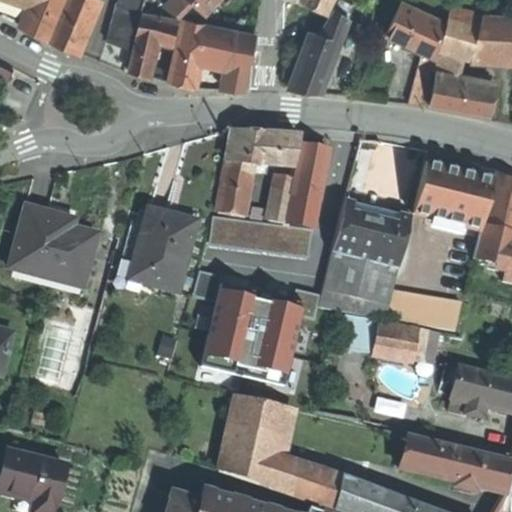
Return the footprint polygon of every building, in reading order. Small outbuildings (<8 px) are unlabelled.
[(9,3),(26,10),(29,0),(7,0),(10,1),(9,3)] [(34,34),(47,41),(64,0),(29,0),(26,10),(19,26),(34,34)] [(75,53),(96,1),(94,0),(68,0),(50,42),(64,48),(75,53)] [(139,16),(122,0),(118,0),(106,44),(129,53),(139,16)] [(122,0),(139,16),(143,0),(155,6),(157,0),(122,0)] [(174,14),(187,0),(169,0),(162,8),(174,14)] [(188,0),(201,12),(212,0),(188,0)] [(332,0),(303,0),(302,3),(326,15),(332,0)] [(341,0),(339,0),(334,10),(348,20),(349,21),(355,5),(341,0)] [(400,3),(385,35),(405,44),(421,52),(433,57),(441,23),(400,3)] [(511,18),(480,17),(477,27),(469,24),(471,14),(472,13),(447,7),(438,46),(439,46),(459,53),(468,55),(511,58),(511,18)] [(334,10),(319,35),(340,42),(348,20),(334,10)] [(480,17),(471,14),(469,24),(477,27),(480,17)] [(177,25),(142,16),(137,36),(160,42),(172,45),(177,25)] [(194,88),(200,58),(207,26),(181,20),(168,82),(178,85),(194,88)] [(253,36),(207,26),(200,58),(229,64),(246,68),(253,36)] [(319,35),(309,32),(287,89),(304,91),(320,93),(340,42),(319,35)] [(158,46),(160,42),(137,36),(136,40),(158,46)] [(150,80),(158,46),(136,40),(127,74),(140,77),(150,80)] [(434,70),(455,74),(459,53),(439,46),(434,70)] [(427,81),(433,57),(421,52),(414,78),(420,79),(427,81)] [(241,91),(246,68),(229,64),(224,90),(241,91)] [(455,74),(434,70),(428,102),(455,108),(485,113),(491,81),(455,74)] [(420,106),(427,81),(420,79),(418,85),(412,83),(406,104),(420,106)] [(230,131),(219,213),(245,217),(252,167),(267,169),(267,166),(271,138),(271,137),(252,134),(230,131)] [(298,142),(271,138),(267,166),(294,169),(298,142)] [(302,146),(291,198),(318,204),(329,152),(316,149),(302,146)] [(411,216),(426,220),(439,168),(423,164),(411,216)] [(426,220),(479,233),(492,181),(466,175),(439,168),(426,220)] [(473,260),(507,268),(508,269),(511,251),(511,179),(494,173),(492,181),(479,233),(473,260)] [(289,190),(275,187),(268,223),(282,226),(289,190)] [(291,198),(283,233),(313,240),(321,204),(318,204),(291,198)] [(346,198),(343,212),(360,216),(363,202),(346,198)] [(172,214),(147,208),(132,263),(145,266),(141,282),(177,291),(195,221),(172,214)] [(343,212),(332,255),(397,271),(408,227),(378,220),(360,216),(343,212)] [(23,213),(11,257),(52,268),(50,277),(84,286),(100,225),(73,218),(69,230),(58,227),(47,224),(48,219),(23,213)] [(269,293),(318,304),(332,244),(313,240),(283,233),(269,293)] [(318,309),(385,321),(392,294),(397,271),(332,255),(318,309)] [(128,279),(141,282),(145,266),(132,263),(128,279)] [(503,283),(511,284),(511,269),(508,269),(507,268),(503,283)] [(460,305),(392,294),(385,321),(453,332),(460,305)] [(436,335),(376,324),(371,356),(410,363),(411,360),(431,364),(436,335)] [(0,329),(0,375),(3,376),(14,333),(0,329)] [(511,380),(457,369),(450,402),(483,409),(511,415),(511,380)] [(218,472),(330,511),(332,511),(334,507),(312,502),(319,471),(277,462),(289,409),(237,396),(218,472)] [(480,418),(483,409),(450,402),(448,411),(480,418)] [(315,452),(323,454),(330,421),(322,420),(315,452)] [(319,471),(365,482),(376,431),(330,421),(323,454),(319,471)] [(431,478),(503,496),(507,480),(511,463),(439,445),(431,478)] [(6,450),(0,474),(0,490),(16,495),(32,499),(29,511),(51,511),(53,505),(56,506),(67,465),(6,450)] [(364,486),(365,482),(319,471),(312,502),(334,507),(359,511),(364,486)] [(433,511),(364,486),(359,511),(358,511),(433,511)] [(274,511),(203,489),(199,502),(171,493),(165,511),(274,511)]
